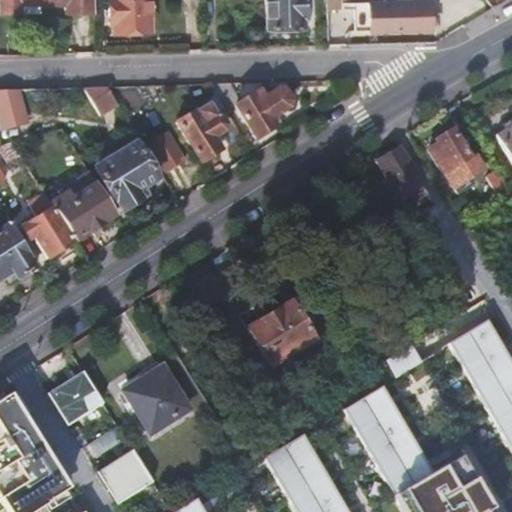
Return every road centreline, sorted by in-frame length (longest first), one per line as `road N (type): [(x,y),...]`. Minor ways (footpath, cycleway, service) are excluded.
road 1 (secondary): [(466,58),(4,347)]
road 2 (residential): [(466,58),(0,71)]
road 3 (residential): [(4,347),(98,511)]
